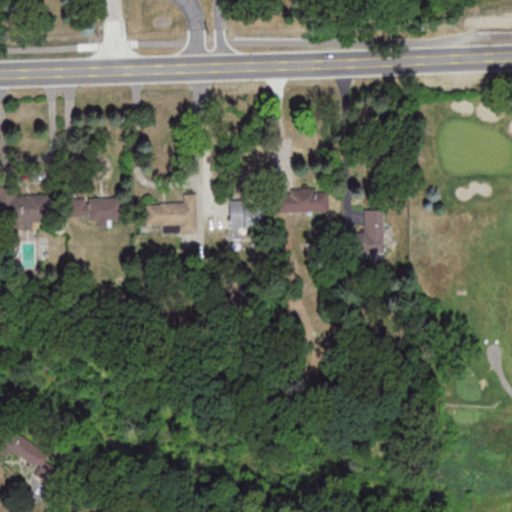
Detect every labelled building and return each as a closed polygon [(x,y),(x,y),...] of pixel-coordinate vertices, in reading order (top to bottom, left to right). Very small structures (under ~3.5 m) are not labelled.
[(0,187),(0,226),(48,227),(48,196),(17,196),(17,188),(0,187)] [(279,190),(279,212),(329,212),(329,190),(279,190)] [(196,194),(184,194),(184,204),(146,204),(147,226),(178,226),(178,233),(197,232),(196,194)] [(120,221),(120,199),(71,199),(71,221),(120,221)] [(230,227),(260,227),(260,200),(230,200),(230,227)] [(383,255),(384,210),(365,210),(365,233),(356,233),(355,255),(383,255)] [(17,432),(7,444),(34,465),(43,453),(17,432)]
